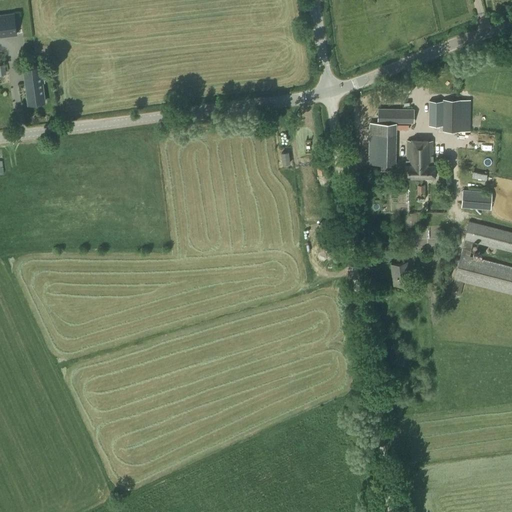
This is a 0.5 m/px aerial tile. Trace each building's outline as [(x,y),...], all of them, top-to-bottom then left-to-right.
[(10,16),(0,16),(0,37),(12,36),(10,16)] [(6,63),(0,64),(0,75),(8,74),(6,63)] [(41,66),(24,69),(29,104),(45,102),(42,82),(44,82),(41,66)] [(428,99),(429,125),(436,123),(442,124),(443,99),(435,98),(428,99)] [(442,124),(442,131),(460,131),(461,99),(443,99),(442,124)] [(370,122),(369,164),(393,164),(394,122),(413,122),(413,108),(378,108),(378,122),(370,122)] [(292,128),(283,129),(283,139),(293,138),(292,128)] [(407,164),(405,164),(405,177),(434,177),(434,176),(436,175),(436,171),(434,169),(434,165),(433,165),(432,140),(407,140),(407,164)] [(288,152),(281,152),(283,164),(290,163),(288,152)] [(324,164),(317,165),(318,175),(326,174),(324,164)] [(472,176),(486,179),(488,173),(474,170),(472,176)] [(463,189),(462,207),(490,209),(492,192),(463,189)] [(511,232),(469,221),(465,239),(473,241),(511,250),(511,232)] [(465,239),(450,295),(459,297),(463,281),(511,293),(511,267),(469,257),(473,241),(465,239)] [(393,244),(377,246),(379,255),(395,253),(393,244)] [(407,261),(391,263),(394,283),(410,282),(407,261)]
